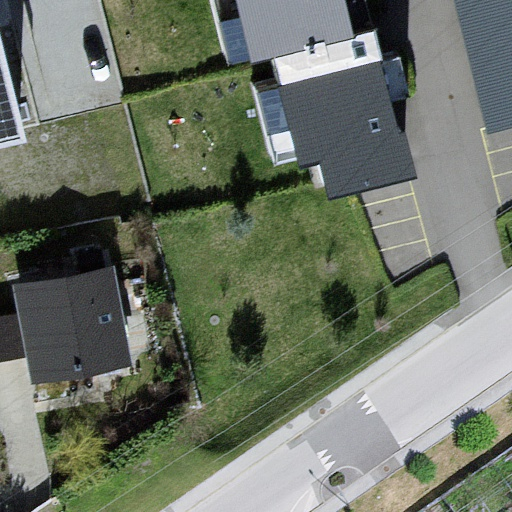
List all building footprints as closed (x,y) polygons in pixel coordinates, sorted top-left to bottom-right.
[(334,0),(185,0),(207,65),(344,34),(334,0)] [(511,0),(445,0),(482,138),(511,131),(511,0)] [(0,137),(22,132),(0,41),(0,137)] [(407,58),(240,91),(245,164),(268,166),(296,199),(406,174),(398,126),(360,135),(355,108),(418,100),(407,58)] [(111,259),(17,280),(38,376),(132,355),(111,259)] [(19,301),(0,304),(0,349),(26,345),(19,301)]
